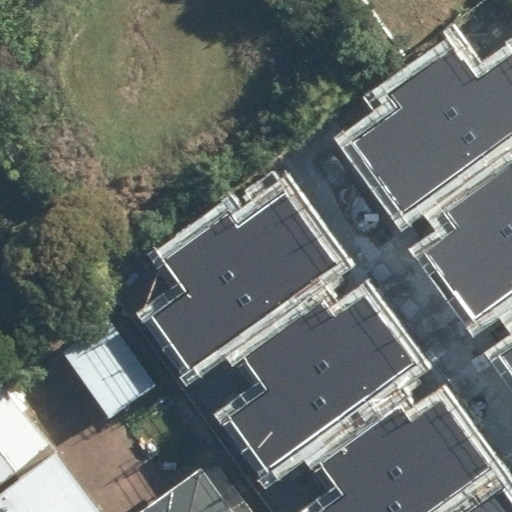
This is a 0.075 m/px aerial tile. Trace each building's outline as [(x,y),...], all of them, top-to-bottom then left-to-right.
[(406,209),(511,131),(511,54),(511,53),(472,82),(451,54),(371,112),(377,120),(353,137),(406,209)] [(476,316),(511,289),(511,166),(440,219),(446,227),(423,244),(476,316)] [(149,318),(187,370),(329,266),(276,194),(253,211),(247,203),(167,262),(188,290),(149,318)] [(230,417),(268,468),(411,364),(358,292),(334,309),(329,301),(249,360),(270,388),(230,417)] [(73,347),(119,414),(166,382),(120,315),(73,347)] [(511,367),(511,337),(498,348),(511,367)] [(0,489),(55,445),(0,378),(0,489)] [(317,511),(425,511),(488,467),(435,395),(412,412),(406,404),(326,462),(347,490),(317,511)] [(0,497),(0,511),(103,511),(105,511),(59,452),(0,497)] [(147,511),(237,511),(206,469),(147,511)] [(506,511),(493,494),(467,511),(506,511)]
